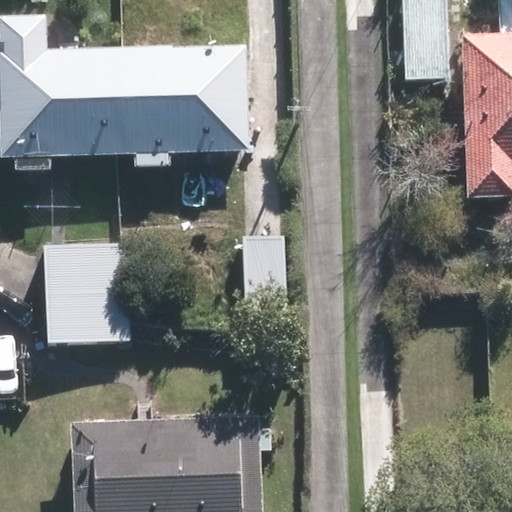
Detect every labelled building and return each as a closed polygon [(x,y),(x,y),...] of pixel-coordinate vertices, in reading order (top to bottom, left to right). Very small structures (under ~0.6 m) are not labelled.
[(451,77),(448,0),(404,0),(406,79),(451,77)] [(5,149),(251,143),(248,36),(49,40),(48,6),(2,7),(5,149)] [(511,30),(462,34),(471,197),(511,194),(511,30)] [(287,232),(244,234),(246,311),(288,309),(287,232)] [(48,342),(131,340),(130,243),(46,244),(48,342)] [(77,412),(78,511),(264,511),(262,408),(77,412)]
